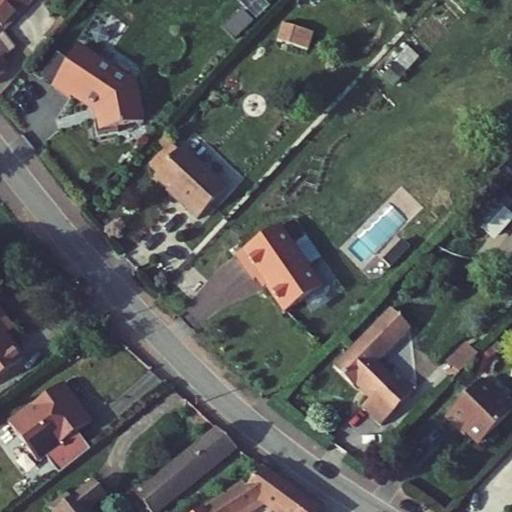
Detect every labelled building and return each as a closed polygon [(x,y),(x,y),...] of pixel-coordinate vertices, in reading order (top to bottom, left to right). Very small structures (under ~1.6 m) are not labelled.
[(0,0),(0,53),(10,66),(27,50),(20,40),(34,26),(19,7),(25,0),(0,0)] [(224,27),(233,38),(253,24),(244,12),(224,27)] [(283,23),(277,41),(308,51),(314,32),(283,23)] [(154,66),(103,27),(75,66),(93,79),(95,76),(118,92),(120,102),(116,103),(118,118),(139,115),(139,110),(165,106),(160,75),(156,75),(154,66)] [(177,156),(197,134),(191,128),(171,150),(177,156)] [(194,182),(216,202),(245,172),(200,131),(197,134),(177,156),(173,159),(196,180),(194,182)] [(299,207),(257,237),(275,262),(281,258),(307,294),(343,267),(299,207)] [(19,283),(9,290),(30,319),(40,312),(19,283)] [(30,319),(9,290),(0,296),(0,357),(9,371),(48,344),(30,319)] [(387,378),(377,389),(396,407),(426,377),(392,344),(425,309),(406,290),(348,349),(368,368),(372,364),(387,378)] [(460,375),(479,356),(467,343),(447,362),(460,375)] [(0,357),(0,373),(2,376),(9,371),(0,357)] [(467,416),(470,413),(490,431),(511,407),(511,390),(490,369),(455,405),(467,416)] [(81,375),(26,414),(54,453),(62,447),(77,467),(98,451),(85,432),(110,414),(81,375)] [(239,452),(216,430),(143,484),(163,509),(239,452)] [(335,511),(337,511),(308,484),(299,495),(269,469),(260,480),(256,476),(206,511),(255,511),(277,496),(293,511),(335,511)] [(88,484),(68,500),(77,511),(112,511),(104,500),(124,486),(112,471),(90,488),(88,484)]
